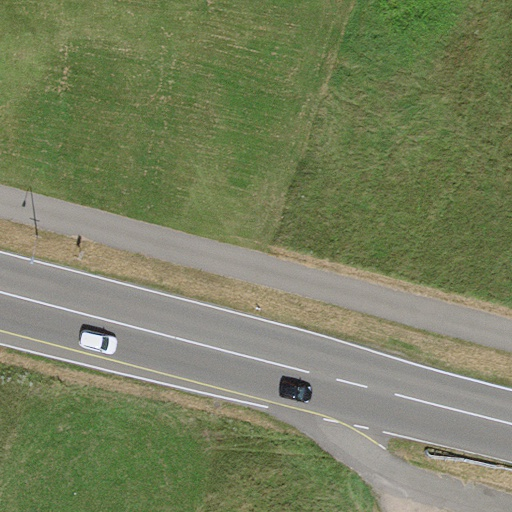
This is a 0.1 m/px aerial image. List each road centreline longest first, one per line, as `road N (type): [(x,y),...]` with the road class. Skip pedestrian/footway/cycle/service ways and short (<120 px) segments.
road 1 (track): [(511,335),(0,197)]
road 2 (primary): [(511,428),(0,298)]
road 3 (track): [(329,382),(409,505),(437,511)]
